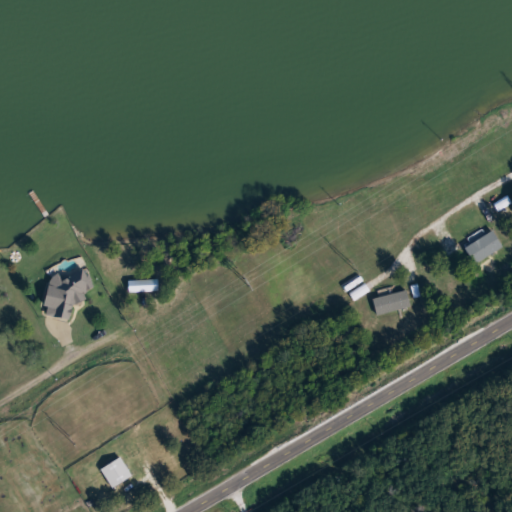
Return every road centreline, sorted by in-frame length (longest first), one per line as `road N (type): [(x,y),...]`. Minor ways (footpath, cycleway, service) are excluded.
road 1 (secondary): [(511,313),(173,511)]
road 2 (residential): [(0,403),(120,330)]
